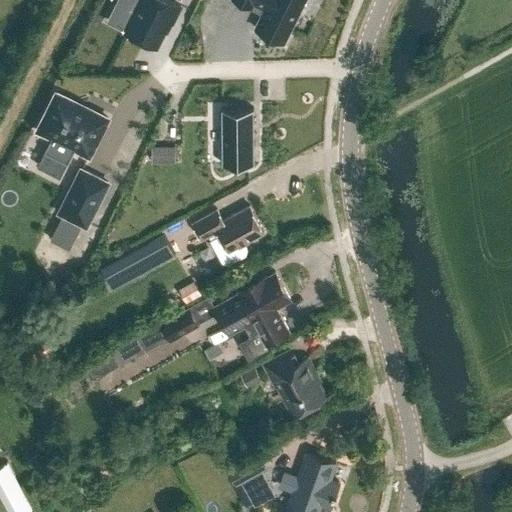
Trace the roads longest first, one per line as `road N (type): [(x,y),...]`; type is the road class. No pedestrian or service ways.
road 1 (unclassified): [(408,511),(414,472),(405,413),(353,214),(349,136),(359,73)]
road 2 (residential): [(359,73),(171,72),(129,104),(99,164)]
